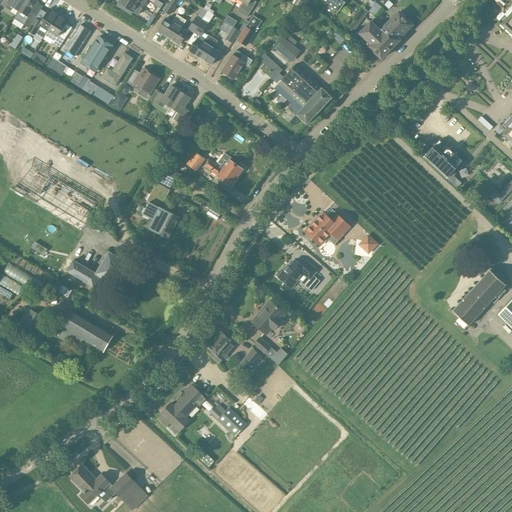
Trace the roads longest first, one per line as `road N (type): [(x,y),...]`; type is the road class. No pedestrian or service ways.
road 1 (unclassified): [(0,483),(140,387),(296,155)]
road 2 (residential): [(296,155),(80,5)]
road 3 (unclassified): [(296,155),(453,0)]
